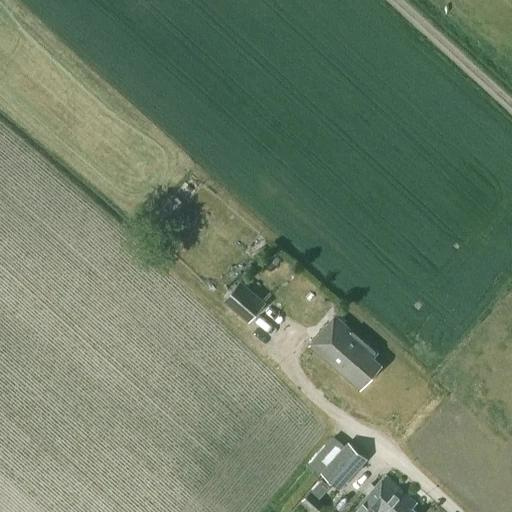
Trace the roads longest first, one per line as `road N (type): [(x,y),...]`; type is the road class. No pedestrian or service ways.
road 1 (track): [(398,0),(511,104)]
road 2 (track): [(339,415),(456,511)]
